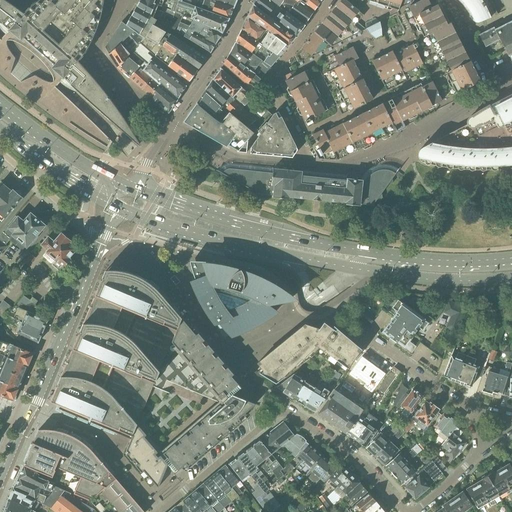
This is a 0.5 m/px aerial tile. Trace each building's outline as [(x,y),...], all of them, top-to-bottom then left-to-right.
[(0,0),(0,21),(21,40),(23,38),(54,66),(52,68),(139,144),(140,144),(136,137),(138,135),(126,117),(125,119),(119,111),(117,108),(108,96),(103,90),(98,84),(93,78),(89,72),(83,67),(78,61),(81,58),(83,55),(86,51),(88,48),(90,44),(92,40),(94,37),(96,33),(97,29),(99,25),(100,21),(101,17),(102,13),(103,9),(104,5),(104,1),(104,0),(39,0),(39,1),(36,3),(35,3),(33,6),(30,8),(27,11),(24,13),(20,10),(18,12),(10,4),(10,3),(7,1),(5,0),(0,0)] [(126,25),(130,28),(143,38),(140,42),(154,55),(156,56),(165,42),(170,35),(170,34),(166,32),(163,31),(164,30),(158,27),(158,28),(147,22),(150,16),(153,18),(158,6),(162,8),(163,6),(164,0),(175,0),(181,2),(181,0),(139,0),(131,16),(126,25)] [(175,0),(164,0),(163,6),(162,8),(158,6),(153,18),(159,22),(165,8),(193,20),(222,33),(229,19),(211,13),(201,9),(181,2),(175,0)] [(234,7),(209,0),(181,0),(181,2),(201,9),(211,13),(229,19),(234,7)] [(255,0),(254,4),(296,37),(305,24),(289,13),(271,0),(255,0)] [(305,24),(313,12),(294,0),(271,0),(289,13),(305,24)] [(439,0),(422,0),(417,3),(409,7),(398,13),(397,13),(380,21),(375,19),(366,24),(365,29),(280,72),(283,77),(296,102),(308,126),(322,154),(325,160),(404,120),(481,81),(439,0)] [(294,0),(313,12),(321,2),(318,0),(294,0)] [(341,0),(329,15),(354,35),(362,32),(354,26),(364,15),(344,0),(341,0)] [(411,0),(377,0),(377,3),(392,8),(390,17),(397,13),(398,13),(399,9),(411,3),(411,0)] [(460,0),(464,3),(470,13),(474,20),(475,20),(476,23),(498,14),(491,0),(460,0)] [(296,37),(254,4),(248,17),(266,30),(288,46),(296,37)] [(215,44),(222,33),(193,20),(165,8),(159,22),(179,33),(182,27),(187,30),(188,30),(215,44)] [(315,32),(333,46),(354,35),(329,15),(315,32)] [(248,17),(242,30),(258,41),(266,30),(248,17)] [(511,60),(511,59),(511,20),(495,29),(494,27),(482,33),(479,35),(486,47),(500,39),(509,56),(511,58),(511,60)] [(132,51),(140,42),(143,38),(130,28),(126,25),(122,22),(105,47),(105,48),(118,68),(128,57),(126,55),(131,50),(131,51),(132,51)] [(215,44),(188,30),(187,30),(182,27),(179,33),(210,52),(215,44)] [(240,35),(236,42),(240,44),(271,67),(279,57),(258,41),(242,30),(240,35)] [(266,30),(258,41),(279,57),(287,48),(288,46),(266,30)] [(302,48),(295,56),(299,63),(333,46),(315,32),(302,48)] [(176,55),(197,71),(206,58),(170,34),(170,35),(165,42),(178,51),(176,55)] [(0,75),(13,87),(35,104),(50,115),(66,126),(86,140),(106,152),(112,142),(98,128),(73,104),(51,83),(48,82),(46,82),(43,81),(41,80),(39,78),(36,77),(34,75),(33,76),(15,60),(16,59),(14,57),(12,55),(11,53),(10,51),(8,49),(7,47),(6,44),(0,39),(0,75)] [(152,78),(177,100),(186,86),(151,60),(154,55),(140,42),(132,51),(133,53),(138,57),(144,61),(147,65),(146,66),(143,70),(152,78)] [(165,42),(156,56),(190,81),(197,71),(176,55),(178,51),(165,42)] [(229,55),(240,63),(253,73),(255,74),(261,79),(266,72),(271,67),(240,44),(236,42),(236,43),(229,55)] [(133,53),(132,51),(131,51),(131,50),(126,55),(128,57),(118,68),(129,78),(144,61),(138,57),(133,53)] [(255,87),(261,79),(255,74),(253,73),(240,63),(229,55),(224,64),(244,82),(255,87)] [(142,89),(152,78),(143,70),(146,66),(147,65),(144,61),(129,78),(142,89)] [(221,69),(213,80),(240,104),(241,106),(241,107),(257,120),(261,126),(271,115),(263,107),(221,69)] [(152,78),(142,89),(167,111),(170,111),(177,100),(152,78)] [(261,126),(257,120),(241,107),(241,106),(240,104),(213,80),(206,91),(223,107),(233,116),(247,127),(253,133),(257,130),(261,126)] [(206,91),(197,103),(217,120),(220,122),(228,114),(225,111),(224,109),(222,107),(223,107),(206,91)] [(475,114),(470,117),(469,118),(468,119),(468,120),(467,121),(467,122),(468,124),(423,147),(422,148),(421,148),(420,149),(420,150),(419,151),(419,152),(418,153),(418,154),(418,155),(418,156),(418,157),(419,158),(419,159),(420,160),(421,161),(422,162),(423,162),(424,163),(425,163),(430,164),(441,166),(452,168),(463,169),(474,170),(486,170),(497,170),(508,169),(511,168),(511,93),(492,103),(484,108),(475,114)] [(240,135),(222,123),(220,122),(217,120),(197,103),(183,122),(232,150),(246,153),(247,141),(240,135)] [(257,131),(261,135),(251,146),(256,151),(256,154),(292,157),(297,150),(296,146),(278,112),(274,114),(267,123),(266,122),(257,131)] [(229,115),(222,123),(240,135),(247,141),(252,135),(229,115)] [(399,170),(398,169),(395,173),(393,172),(391,171),(389,170),(387,170),(384,170),(382,170),(380,170),(377,171),(375,171),(373,173),(371,174),(370,175),(368,177),(367,179),(366,181),(365,182),(362,182),(362,180),(347,179),(347,181),(301,176),(301,172),(302,172),(273,169),(273,173),(231,169),(229,169),(228,169),(226,170),(225,170),(224,171),(223,172),(222,173),(219,171),(218,172),(231,179),(230,180),(230,181),(230,182),(231,183),(232,184),(233,185),(244,186),(251,190),(251,192),(251,193),(273,195),(273,197),(289,199),(289,197),(313,199),(313,200),(319,200),(320,200),(344,202),(344,204),(360,206),(360,204),(374,206),(374,205),(374,204),(375,202),(376,200),(375,194),(381,192),(381,193),(383,191),(383,192),(389,184),(393,183),(392,179),(399,170)] [(1,184),(0,184),(0,219),(2,221),(21,198),(20,197),(21,197),(21,193),(18,191),(15,191),(14,192),(13,191),(11,193),(1,184)] [(0,253),(7,246),(6,245),(9,240),(16,246),(20,241),(27,247),(31,241),(33,242),(37,237),(36,236),(45,226),(44,225),(44,222),(40,219),(38,220),(31,214),(24,222),(18,217),(13,224),(11,222),(0,234),(0,253)] [(73,246),(70,243),(71,241),(61,233),(58,237),(52,232),(41,245),(48,250),(43,256),(53,264),(52,265),(58,270),(62,266),(63,267),(64,266),(67,266),(70,262),(69,259),(70,259),(69,258),(73,252),(74,252),(75,252),(76,251),(76,250),(77,249),(76,248),(76,247),(76,246),(75,246),(74,246),(73,246)] [(35,258),(30,254),(24,260),(29,264),(35,258)] [(228,332),(231,335),(235,334),(240,332),(251,327),(261,321),(269,316),(277,311),(276,311),(282,306),(281,302),(289,301),(268,287),(244,276),(243,273),(241,269),(237,271),(234,273),(228,272),(221,270),(222,267),(223,266),(211,265),(199,264),(190,263),(192,269),(194,275),(195,280),(192,281),(196,290),(200,298),(208,311),(216,323),(217,323),(219,330),(225,329),(228,332)] [(239,418),(255,404),(256,404),(233,394),(240,388),(241,387),(231,376),(234,374),(198,333),(196,335),(159,291),(157,289),(154,287),(152,285),(149,283),(147,281),(144,279),(141,278),(138,276),(136,275),(133,274),(130,273),(127,272),(124,271),(118,270),(116,270),(114,270),(112,270),(109,270),(107,270),(105,271),(50,402),(60,406),(59,409),(131,439),(128,445),(132,449),(126,455),(132,462),(134,460),(138,464),(135,466),(142,473),(144,471),(158,488),(168,465),(174,472),(178,478),(179,478),(186,471),(182,467),(186,464),(188,466),(195,460),(194,457),(198,454),(200,456),(207,450),(205,448),(209,444),(211,446),(218,440),(216,438),(220,434),(222,437),(230,430),(228,428),(232,424),(234,427),(241,421),(239,418)] [(7,314),(6,316),(43,331),(47,320),(40,317),(39,314),(36,312),(32,313),(31,313),(35,305),(38,301),(32,297),(30,299),(24,296),(8,315),(7,314)] [(0,315),(3,318),(7,314),(12,308),(3,300),(0,303),(0,315)] [(394,340),(415,312),(403,303),(402,303),(398,300),(392,308),(396,311),(397,312),(383,332),(394,340)] [(449,303),(445,310),(455,314),(449,328),(455,331),(465,310),(449,303)] [(371,324),(374,319),(361,309),(357,314),(371,324)] [(415,312),(394,340),(411,353),(416,347),(408,341),(418,328),(422,331),(428,323),(424,320),(425,319),(415,312)] [(486,319),(498,324),(501,316),(490,312),(486,319)] [(38,342),(43,331),(6,316),(4,321),(12,324),(13,324),(20,327),(17,333),(25,336),(24,339),(29,342),(31,339),(38,342)] [(362,349),(337,328),(336,328),(337,329),(335,330),(324,322),(319,329),(305,324),(258,363),(264,370),(262,374),(261,373),(261,374),(276,383),(317,354),(344,373),(362,349)] [(438,372),(444,374),(444,375),(449,377),(448,378),(458,382),(467,356),(459,352),(457,357),(451,355),(458,338),(452,335),(438,372)] [(11,344),(0,339),(0,353),(28,365),(33,354),(11,344)] [(492,350),(489,359),(493,361),(497,352),(492,350)] [(0,353),(0,367),(23,377),(28,365),(0,353)] [(362,356),(349,374),(357,380),(359,378),(358,378),(370,362),(362,356)] [(479,366),(479,365),(474,364),(476,359),(467,356),(458,382),(467,385),(467,384),(472,386),(475,375),(481,377),(485,369),(479,366)] [(370,362),(358,378),(359,378),(366,383),(366,384),(378,367),(370,362)] [(503,394),(510,372),(511,363),(507,362),(505,370),(500,368),(499,370),(490,367),(483,391),(492,394),(493,391),(503,394)] [(0,367),(0,380),(18,388),(23,377),(0,367)] [(366,383),(363,387),(372,393),(386,374),(378,367),(366,384),(366,383)] [(401,372),(394,367),(391,371),(393,372),(392,373),(396,376),(398,377),(401,372)] [(298,372),(278,387),(284,391),(284,392),(294,398),(305,381),(304,380),(306,377),(298,372)] [(384,393),(396,376),(392,373),(390,372),(378,389),(384,393)] [(294,398),(304,405),(315,387),(317,388),(319,385),(321,382),(315,378),(316,376),(310,373),(306,377),(304,380),(305,381),(294,398)] [(0,394),(13,400),(18,388),(0,380),(0,394)] [(402,384),(393,405),(395,406),(404,395),(406,393),(409,389),(402,384)] [(315,387),(304,405),(315,412),(322,400),(323,401),(330,391),(319,385),(317,388),(315,387)] [(401,405),(405,408),(402,412),(402,414),(406,417),(408,417),(423,397),(417,392),(416,392),(412,389),(408,395),(406,393),(404,395),(395,406),(396,406),(398,409),(401,405)] [(337,427),(347,433),(361,413),(363,410),(340,393),(335,390),(318,413),(337,427)] [(415,417),(413,416),(403,430),(404,432),(407,433),(415,422),(417,424),(416,424),(424,430),(439,409),(431,402),(429,404),(427,402),(415,417)] [(366,417),(361,413),(347,433),(356,440),(373,416),(368,413),(366,417)] [(443,414),(434,426),(437,429),(435,431),(438,434),(438,435),(444,441),(457,423),(451,418),(450,419),(443,414)] [(377,419),(373,416),(356,440),(366,447),(380,427),(382,423),(377,419)] [(261,440),(272,455),(284,445),(292,454),(295,457),(300,451),(307,443),(306,442),(306,441),(304,438),(305,437),(301,434),(300,435),(297,434),(295,435),(284,422),(261,440)] [(394,429),(386,439),(381,434),(367,448),(375,456),(389,442),(395,436),(401,429),(397,425),(394,422),(391,426),(394,429)] [(455,427),(442,445),(448,450),(445,454),(453,460),(465,443),(458,437),(461,432),(455,427)] [(401,429),(395,436),(398,439),(404,432),(403,430),(401,429)] [(23,465),(39,475),(40,474),(37,473),(38,470),(52,477),(55,470),(55,469),(56,467),(81,477),(74,494),(90,501),(101,492),(116,479),(92,451),(85,445),(78,439),(71,435),(62,432),(54,430),(46,430),(38,430),(24,465),(23,465)] [(268,457),(272,455),(261,440),(254,446),(269,467),(271,469),(278,479),(283,476),(284,477),(287,474),(283,470),(284,469),(276,460),(272,463),(268,457)] [(398,450),(389,442),(375,456),(385,465),(398,450)] [(422,450),(424,453),(428,450),(421,442),(417,445),(422,450)] [(300,451),(302,453),(298,457),(301,461),(295,468),(297,470),(298,468),(301,471),(302,470),(306,474),(311,469),(322,455),(310,444),(309,444),(307,443),(300,451)] [(386,466),(394,475),(413,458),(422,450),(417,445),(416,444),(411,449),(412,451),(404,457),(400,453),(386,466)] [(254,446),(246,452),(256,466),(260,463),(267,473),(271,469),(269,467),(254,446)] [(256,466),(246,452),(245,452),(238,457),(265,492),(269,489),(260,478),(255,471),(258,468),(256,466)] [(336,467),(322,455),(311,469),(306,474),(305,475),(313,482),(312,483),(314,485),(321,478),(324,481),(336,467)] [(430,460),(431,461),(441,474),(447,469),(434,455),(430,460)] [(246,478),(251,484),(250,484),(255,491),(252,493),(256,499),(259,496),(263,494),(265,492),(238,457),(230,464),(243,481),(246,478)] [(413,458),(394,475),(403,484),(417,471),(412,466),(417,462),(413,458)] [(434,480),(441,474),(431,461),(415,475),(417,477),(405,487),(415,499),(429,487),(421,478),(428,473),(434,480)] [(289,463),(284,469),(283,470),(287,474),(293,466),(289,463)] [(330,478),(332,480),(329,484),(334,489),(351,472),(348,468),(346,468),(342,464),(330,478)] [(511,492),(511,467),(510,464),(500,470),(510,490),(511,492)] [(36,501),(39,503),(39,502),(39,503),(50,508),(51,508),(64,491),(54,486),(55,484),(39,477),(40,475),(39,475),(23,465),(18,477),(14,488),(29,494),(28,497),(36,501)] [(238,496),(242,492),(235,485),(239,482),(225,465),(218,471),(236,494),(238,496)] [(510,490),(500,470),(496,473),(495,471),(488,475),(500,496),(506,493),(510,490)] [(236,494),(218,471),(211,477),(225,494),(231,501),(238,496),(236,494)] [(341,498),(359,481),(355,477),(355,475),(351,472),(334,489),(333,490),(341,498)] [(493,500),(500,496),(488,475),(480,480),(481,482),(478,483),(492,506),(495,511),(498,511),(498,510),(499,510),(496,503),(495,504),(493,500)] [(116,479),(101,492),(110,503),(126,490),(123,487),(126,484),(119,477),(119,476),(116,479)] [(225,494),(211,477),(204,483),(224,508),(226,510),(229,507),(221,497),(225,494)] [(359,481),(341,498),(340,499),(344,503),(351,498),(354,502),(367,491),(359,481)] [(224,508),(204,483),(197,489),(210,506),(215,511),(219,511),(221,511),(224,508)] [(495,511),(492,506),(478,483),(467,490),(479,509),(484,506),(487,511),(495,511)] [(126,490),(110,503),(117,511),(122,511),(135,501),(132,498),(135,495),(128,487),(126,490)] [(14,488),(10,499),(26,508),(27,507),(34,511),(39,503),(36,501),(28,497),(29,494),(14,488)] [(210,506),(197,489),(189,495),(203,511),(209,511),(207,509),(210,506)] [(55,511),(79,511),(60,497),(65,491),(64,491),(51,508),(55,511)] [(363,511),(376,501),(369,492),(350,509),(351,511),(353,511),(359,507),(363,511)] [(476,511),(477,511),(476,511),(467,511),(466,510),(473,505),(464,492),(454,499),(462,511),(476,511)] [(269,497),(260,503),(266,511),(272,511),(280,506),(270,493),(267,495),(269,497)] [(320,497),(323,502),(328,498),(325,493),(320,497)] [(203,511),(189,495),(182,501),(191,511),(203,511)] [(135,501),(122,511),(144,511),(142,509),(145,506),(138,498),(135,501)] [(328,498),(323,502),(327,507),(331,503),(328,498)] [(10,499),(5,509),(11,511),(34,511),(35,511),(34,511),(27,507),(26,508),(10,499)] [(443,506),(444,507),(447,511),(462,511),(454,499),(443,506)] [(191,511),(182,501),(175,507),(179,511),(191,511)] [(363,511),(361,511),(386,511),(376,501),(363,511)] [(100,503),(95,507),(99,511),(103,507),(100,503)]
